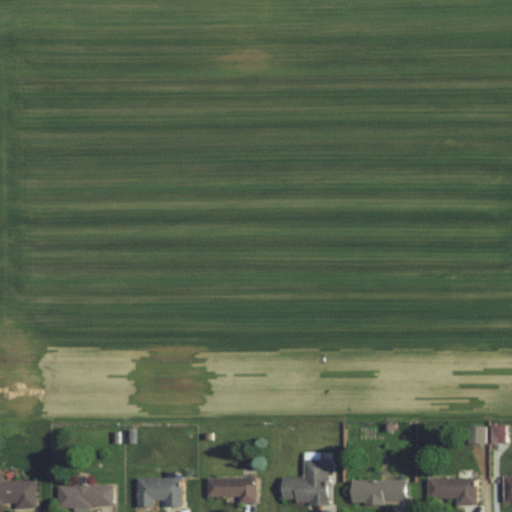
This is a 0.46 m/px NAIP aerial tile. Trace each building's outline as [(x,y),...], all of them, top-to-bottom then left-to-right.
[(484,442),(484,426),(469,426),(469,442),(484,442)] [(329,459),(304,459),(304,477),(282,477),(282,502),(329,502),(329,459)] [(0,508),(36,508),(36,481),(3,481),(3,472),(0,472),(0,508)] [(156,507),(156,505),(182,505),(182,477),(137,477),(137,507),(156,507)] [(239,502),(256,502),(256,477),(207,477),(207,498),(239,498),(239,502)] [(457,498),(457,504),(477,504),(477,477),(428,477),(428,498),(457,498)] [(351,479),(351,502),(406,502),(406,479),(351,479)] [(58,484),(58,508),(114,508),(114,484),(58,484)]
